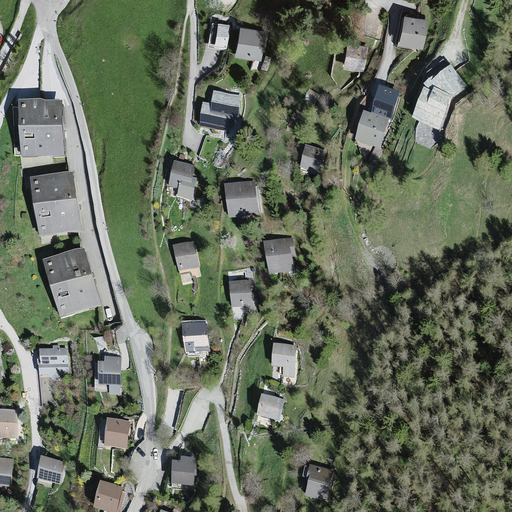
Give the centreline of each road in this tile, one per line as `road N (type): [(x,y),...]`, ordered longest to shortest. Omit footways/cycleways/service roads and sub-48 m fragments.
road 1 (residential): [(45,16),(76,99),(104,237),(143,366),(149,447)]
road 2 (track): [(365,105),(343,181),(372,279)]
